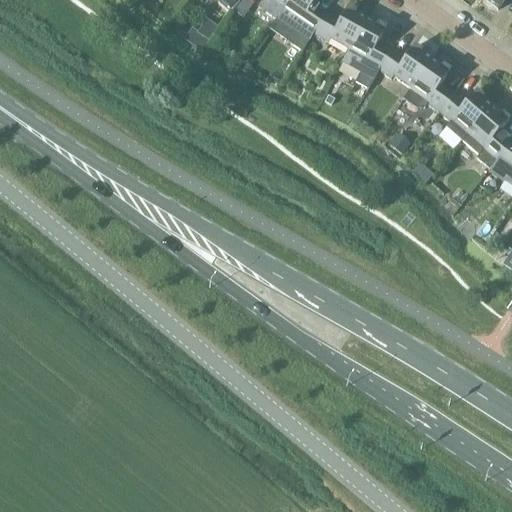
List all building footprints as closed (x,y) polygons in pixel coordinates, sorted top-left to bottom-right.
[(231,15),(242,0),(220,0),(217,3),(231,15)] [(282,12),(290,0),(259,0),(263,2),(258,9),(275,21),(282,12)] [(312,7),(317,0),(290,0),(282,12),(275,21),(293,33),(286,43),(301,54),(312,37),(325,16),(312,7)] [(481,0),(483,1),(483,0),(487,0),(499,8),(496,11),(498,12),(506,0),(481,0)] [(339,24),(325,16),(312,37),(327,45),(329,42),(348,52),(366,20),(346,10),(339,24)] [(377,45),(385,31),(366,20),(348,52),(342,64),(361,75),(355,85),(366,91),(378,73),(390,52),(377,45)] [(202,54),(210,42),(198,34),(192,30),(184,42),(202,54)] [(404,61),(390,52),(378,73),(390,81),(392,79),(410,91),(431,61),(413,48),(404,61)] [(440,87),(449,74),(431,61),(410,91),(402,102),(416,111),(420,112),(424,110),(427,107),(438,115),(453,96),(440,87)] [(247,65),(243,71),(247,74),(251,68),(247,65)] [(468,136),(492,108),(475,94),(464,106),(453,96),(438,115),(449,124),(445,129),(461,143),(468,136)] [(328,98),(324,104),(330,107),(334,101),(328,98)] [(492,108),(468,136),(461,143),(477,158),(475,160),(489,172),(495,164),(510,145),(498,135),(508,123),(492,108)] [(408,148),(394,139),(388,148),(401,158),(408,148)] [(511,146),(510,145),(495,164),(509,174),(502,183),(511,190),(511,146)]
